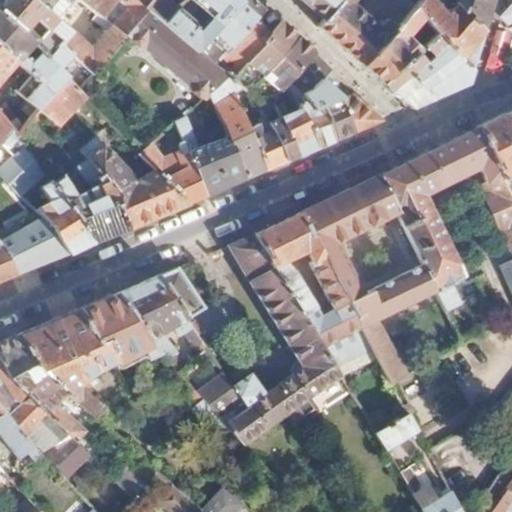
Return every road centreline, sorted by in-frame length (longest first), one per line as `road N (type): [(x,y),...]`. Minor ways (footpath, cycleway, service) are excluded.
road 1 (residential): [(0,308),(408,130)]
road 2 (residential): [(263,0),(408,130)]
